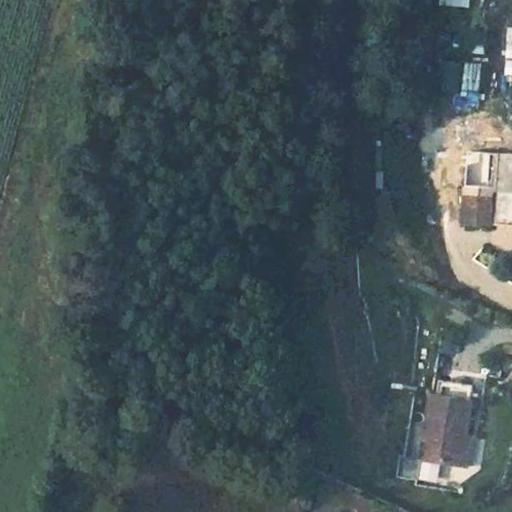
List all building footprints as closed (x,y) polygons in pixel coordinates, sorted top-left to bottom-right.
[(464,61),(461,90),(480,92),(483,63),(464,61)] [(491,150),(468,149),(466,184),(490,185),(491,150)] [(511,152),(498,151),(495,197),(511,198),(511,152)] [(511,198),(495,197),(493,226),(511,227),(511,198)] [(484,419),(447,401),(419,460),(456,478),(469,451),(484,419)] [(475,453),(469,451),(456,478),(462,480),(475,453)]
